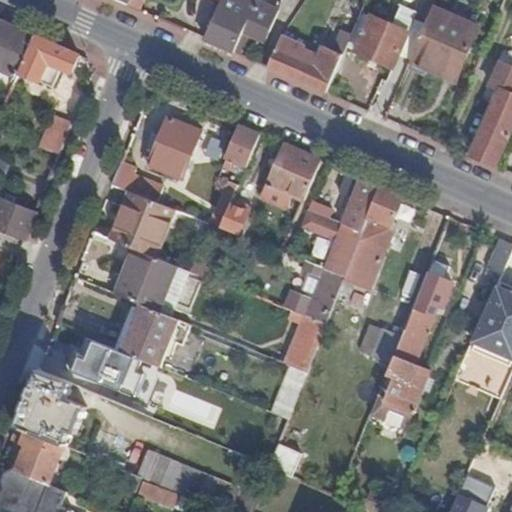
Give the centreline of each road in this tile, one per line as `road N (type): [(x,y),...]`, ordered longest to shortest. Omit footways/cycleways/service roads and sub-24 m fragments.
road 1 (tertiary): [(143,46),(511,208)]
road 2 (residential): [(10,379),(143,46)]
